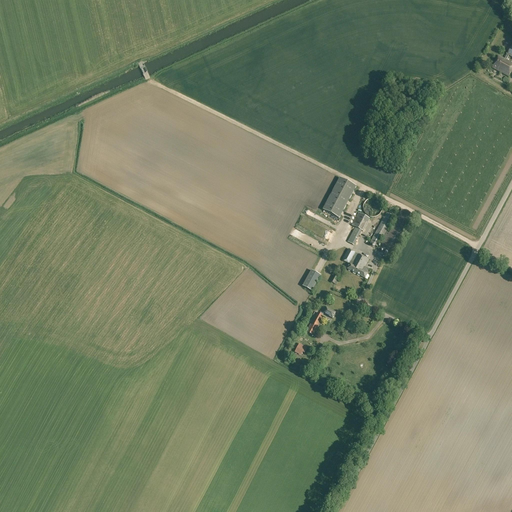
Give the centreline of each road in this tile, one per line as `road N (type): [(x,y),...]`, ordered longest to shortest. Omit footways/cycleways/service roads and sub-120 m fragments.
road 1 (unclassified): [(334,511),(511,179)]
road 2 (unknown): [(387,317),(361,297),(375,258),(340,237),(363,187),(476,244)]
